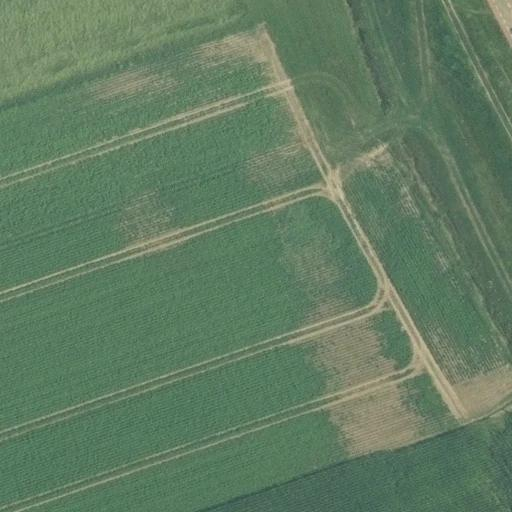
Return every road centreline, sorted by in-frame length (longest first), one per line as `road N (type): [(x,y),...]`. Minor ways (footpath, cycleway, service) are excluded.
road 1 (track): [(446,0),(511,132)]
road 2 (track): [(409,115),(427,98),(415,0)]
